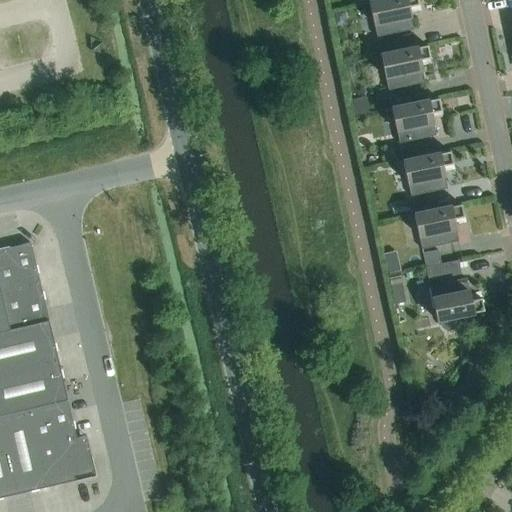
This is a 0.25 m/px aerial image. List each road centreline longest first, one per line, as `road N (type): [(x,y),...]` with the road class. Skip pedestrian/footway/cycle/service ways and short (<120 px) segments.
road 1 (secondary): [(269,511),(184,156)]
road 2 (unclassified): [(60,185),(129,511)]
road 3 (residential): [(511,224),(461,0)]
road 4 (secondary): [(184,156),(148,0)]
road 5 (unclassified): [(60,185),(184,156)]
